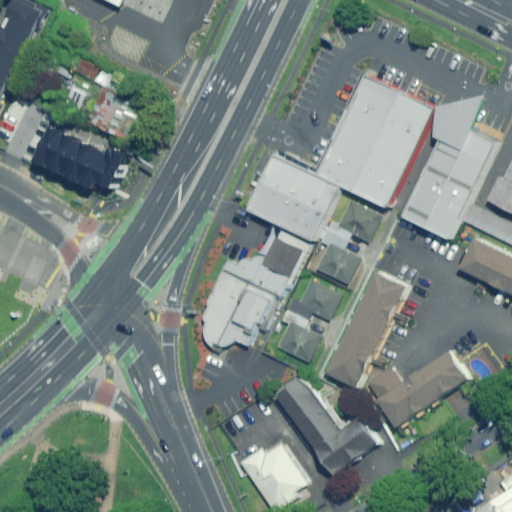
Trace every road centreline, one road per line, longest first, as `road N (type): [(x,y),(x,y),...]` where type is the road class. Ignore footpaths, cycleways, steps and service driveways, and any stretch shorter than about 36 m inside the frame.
road 1 (secondary): [(138,232),(263,0)]
road 2 (secondary): [(201,200),(171,301),(176,434)]
road 3 (secondary): [(299,0),(201,200)]
road 4 (secondary): [(198,480),(175,471),(118,399),(76,388),(27,409)]
road 5 (residential): [(511,416),(375,511)]
road 6 (secondary): [(0,389),(99,288)]
road 7 (secondary): [(201,200),(121,315)]
road 8 (secondary): [(121,315),(27,409)]
road 9 (secondary): [(176,434),(121,315)]
road 10 (residential): [(19,195),(80,222),(138,232)]
road 11 (residential): [(99,288),(19,195)]
